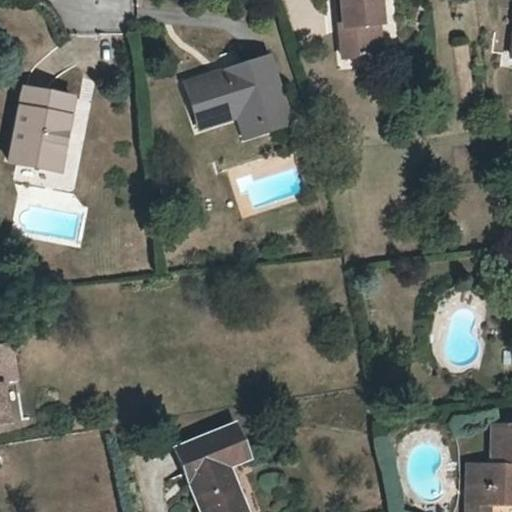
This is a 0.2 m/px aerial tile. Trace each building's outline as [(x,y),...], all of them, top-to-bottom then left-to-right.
[(374,24),(387,24),(385,0),(351,0),(353,23),(346,24),(347,54),(375,52),(374,24)] [(388,51),(387,24),(374,24),(375,52),(388,51)] [(193,131),(233,119),(241,117),(249,140),(283,130),(263,64),(179,88),(193,131)] [(84,101),(42,93),(28,169),(68,176),(84,101)] [(241,143),(249,140),(241,117),(233,119),(241,143)] [(0,418),(8,417),(3,385),(0,383),(0,418)] [(182,436),(196,472),(188,475),(202,511),(244,511),(247,511),(227,460),(250,451),(239,420),(215,429),(213,426),(182,436)] [(489,461),(478,461),(479,484),(484,483),(484,496),(507,496),(511,495),(511,421),(488,422),(489,461)] [(479,484),(478,461),(462,462),(462,511),(483,511),(484,496),(484,483),(479,484)]
